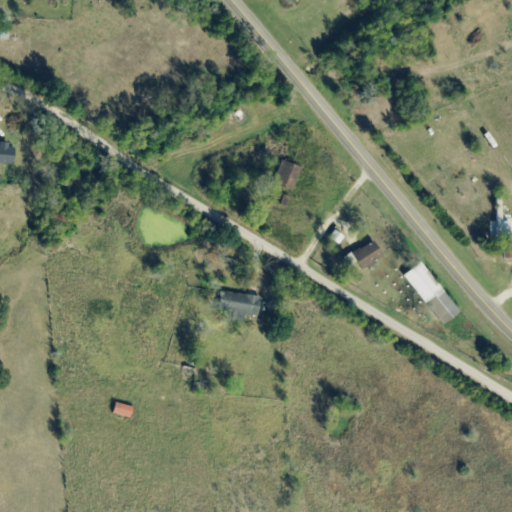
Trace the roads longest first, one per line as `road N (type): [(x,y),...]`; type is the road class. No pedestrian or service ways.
road 1 (residential): [(0,84),(511,397)]
road 2 (tertiary): [(230,0),(511,331)]
road 3 (residential): [(299,266),(372,169)]
